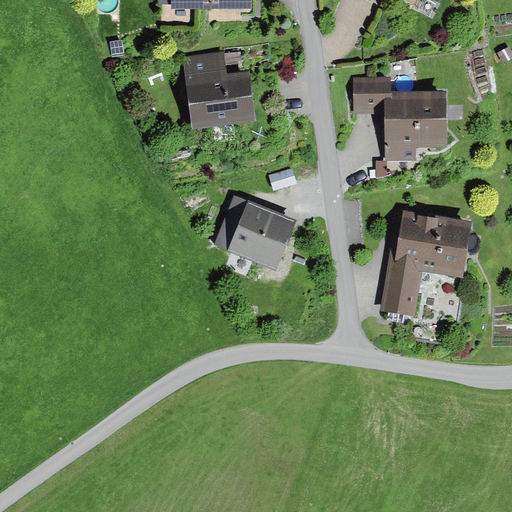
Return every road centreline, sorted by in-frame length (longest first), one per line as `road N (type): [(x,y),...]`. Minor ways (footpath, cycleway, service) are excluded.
road 1 (unclassified): [(0,506),(193,370),(249,354),(353,357)]
road 2 (residential): [(308,0),(353,357)]
road 3 (unclassified): [(353,357),(511,379)]
